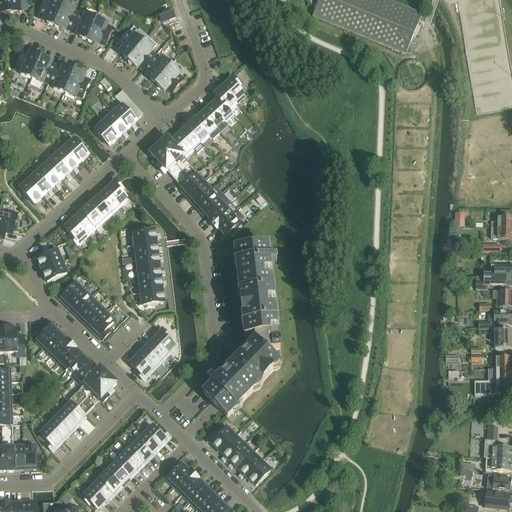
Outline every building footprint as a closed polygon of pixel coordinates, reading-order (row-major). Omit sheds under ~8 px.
[(0,0),(0,12),(0,13),(1,16),(9,15),(7,0),(0,0)] [(7,0),(9,15),(17,14),(16,11),(19,10),(20,11),(27,10),(25,0),(7,0)] [(319,0),(312,18),(406,56),(422,16),(381,0),(319,0)] [(47,25),(54,28),(64,6),(53,1),(52,4),(46,1),(38,18),(45,21),(45,20),(48,21),(47,25)] [(65,30),(72,33),(79,16),(73,13),(75,10),(64,6),(54,28),(61,31),(63,28),(66,29),(65,30)] [(79,16),(72,33),(78,35),(78,34),(81,36),(80,39),(87,42),(97,20),(86,15),(85,18),(79,16)] [(97,20),(87,42),(94,46),(96,42),(99,43),(98,44),(105,47),(113,30),(107,27),(108,25),(97,20)] [(122,57),(128,62),(144,44),(135,36),(133,38),(128,34),(116,48),(122,53),(122,52),(125,54),(122,57)] [(139,67),(144,72),(156,58),(151,54),(153,51),(144,44),(128,62),(134,68),(137,64),(139,66),(139,67)] [(21,76),(32,81),(41,58),(34,55),(32,59),(29,58),(30,57),(23,54),(16,71),(22,73),(21,76)] [(49,85),(57,68),(50,65),(50,66),(47,65),(49,61),(41,58),(32,81),(42,85),(43,83),(49,85)] [(161,62),(156,58),(144,72),(149,76),(150,75),(152,77),(150,80),(156,86),(172,67),(162,59),(161,62)] [(172,67),(156,86),(162,91),(164,88),(167,90),(166,91),(172,95),(184,81),(179,77),(180,75),(172,67)] [(54,90),(65,95),(74,73),(67,69),(65,73),(62,72),(63,71),(57,68),(49,85),(55,88),(54,90)] [(74,73),(65,95),(75,100),(76,97),(83,100),(90,83),(83,80),(83,81),(80,79),(82,76),(74,73)] [(227,85),(223,89),(237,105),(238,104),(245,98),(243,96),(244,96),(238,89),(241,86),(233,77),(226,83),(227,85)] [(98,97),(102,93),(97,87),(92,92),(98,97)] [(237,105),(223,89),(215,97),(218,101),(219,101),(229,112),(236,106),(239,108),(240,107),(238,104),(237,105)] [(88,102),(93,107),(100,100),(95,95),(88,102)] [(219,101),(218,101),(211,108),(225,124),(226,123),(233,116),(229,112),(219,101)] [(121,109),(113,116),(128,132),(131,128),(135,132),(137,129),(134,126),(137,123),(123,107),(122,108),(121,109)] [(224,125),(225,124),(211,108),(203,115),(217,131),(224,125)] [(203,115),(195,122),(195,123),(209,138),(210,137),(217,131),(203,115)] [(113,116),(112,117),(104,124),(119,140),(123,136),(126,140),(128,137),(125,134),(128,132),(113,116)] [(195,122),(194,121),(185,129),(187,130),(201,145),(208,139),(209,138),(195,123),(195,122)] [(101,139),(110,148),(119,140),(104,124),(97,130),(96,132),(95,132),(98,135),(97,136),(100,140),(101,139)] [(193,153),(194,152),(201,145),(187,130),(179,137),(193,153)] [(179,137),(171,144),(185,160),(192,153),(195,156),(196,155),(194,152),(193,153),(179,137)] [(168,157),(177,167),(185,160),(171,144),(168,140),(159,148),(168,157)] [(65,150),(80,166),(89,157),(81,148),(82,147),(79,144),(78,145),(75,141),(74,142),(73,143),(65,150)] [(168,157),(159,148),(151,155),(158,164),(156,166),(159,169),(164,176),(167,173),(169,175),(177,167),(168,157)] [(58,156),(56,158),(71,174),(73,172),(76,175),(79,173),(76,169),(80,166),(65,150),(58,156)] [(55,159),(47,166),(62,182),(66,178),(69,182),(72,179),(68,176),(71,174),(56,158),(55,159)] [(169,175),(182,190),(198,175),(185,160),(177,167),(169,175)] [(58,185),(62,182),(47,166),(40,173),(39,174),(53,190),(55,188),(58,191),(61,189),(58,185)] [(37,175),(30,182),(44,198),(48,194),(51,198),(54,195),(51,192),(53,190),(39,174),(37,175)] [(182,190),(189,197),(205,183),(204,182),(198,175),(182,190)] [(110,189),(106,193),(120,209),(121,208),(128,202),(126,200),(127,200),(121,193),(124,190),(116,181),(109,187),(110,189)] [(26,197),(35,206),(44,198),(30,182),(22,189),(21,190),(20,190),(23,194),(23,195),(26,198),(26,197)] [(206,184),(205,183),(189,197),(196,205),(212,191),(206,184)] [(196,205),(204,213),(219,199),(219,198),(212,191),(196,205)] [(119,210),(120,209),(106,193),(98,200),(112,216),(119,210)] [(204,213),(211,221),(227,207),(220,200),(219,199),(204,213)] [(112,216),(98,200),(90,208),(104,223),(105,223),(112,216)] [(211,221),(209,223),(217,231),(218,230),(218,229),(234,215),(233,214),(227,207),(211,221)] [(90,208),(82,215),(96,231),(103,224),(104,223),(90,208)] [(497,229),(511,229),(511,212),(500,212),(500,218),(498,218),(497,229)] [(0,241),(1,242),(1,240),(4,241),(7,231),(13,232),(18,216),(10,214),(9,217),(0,214),(0,241)] [(96,231),(82,215),(74,222),(88,238),(89,237),(96,231)] [(234,215),(218,229),(218,230),(226,238),(233,231),(234,233),(243,225),(241,223),(235,216),(234,215)] [(455,229),(465,229),(465,215),(455,215),(455,229)] [(80,245),(87,239),(88,238),(74,222),(65,230),(72,237),(70,238),(78,247),(80,245)] [(511,229),(497,229),(497,241),(511,241),(511,229)] [(156,240),(159,239),(160,239),(160,235),(155,236),(155,235),(155,232),(134,235),(134,238),(135,247),(157,245),(156,241),(156,240)] [(157,249),(157,245),(135,247),(137,257),(137,259),(158,257),(158,255),(158,254),(162,253),(162,249),(157,250),(157,249)] [(204,396),(228,419),(265,381),(275,370),(282,364),(279,338),(270,259),(268,247),(235,251),(237,263),(241,297),(241,304),(242,306),(242,312),(245,339),(246,341),(247,352),(204,396)] [(62,262),(57,253),(46,257),(46,256),(41,258),(42,259),(38,261),(39,264),(41,269),(43,272),(62,264),(62,262)] [(159,264),(163,263),(163,259),(158,260),(158,258),(158,257),(137,259),(137,261),(138,271),(160,269),(159,265),(159,264)] [(63,266),(62,264),(43,272),(44,276),(46,280),(47,284),(52,282),(52,283),(56,281),(56,280),(67,276),(63,266)] [(484,279),(476,279),(476,292),(487,292),(487,287),(511,288),(511,268),(491,268),(491,276),(484,276),(484,279)] [(160,272),(160,269),(138,271),(140,281),(140,283),(161,281),(161,279),(161,277),(165,277),(165,273),(160,274),(160,272)] [(140,285),(141,295),(163,293),(162,289),(162,287),(167,287),(166,283),(161,284),(161,282),(161,281),(140,283),(140,285)] [(65,302),(70,307),(84,292),(77,285),(76,286),(75,286),(68,292),(65,289),(57,297),(63,303),(65,302)] [(70,307),(78,314),(92,299),(84,292),(70,307)] [(152,306),(164,305),(164,302),(163,295),(163,293),(141,295),(143,305),(143,307),(147,307),(148,308),(152,308),(152,306)] [(497,301),(497,314),(509,313),(509,310),(511,310),(511,293),(493,293),(492,301),(497,301)] [(93,300),(92,299),(78,314),(85,322),(100,307),(93,300)] [(100,307),(85,322),(93,330),(108,315),(107,314),(100,307)] [(511,313),(509,313),(497,314),(494,314),(494,324),(494,329),(511,328),(511,313)] [(115,322),(109,315),(108,315),(93,330),(97,334),(96,335),(102,342),(111,333),(108,331),(114,324),(114,323),(115,322)] [(56,330),(50,324),(41,332),(44,335),(38,342),(37,344),(43,350),(44,351),(59,336),(55,332),(56,330)] [(5,343),(6,355),(16,355),(16,358),(24,358),(24,341),(17,341),(17,331),(14,331),(14,329),(5,329),(5,331),(5,343)] [(158,338),(153,342),(167,356),(168,357),(169,356),(176,350),(174,348),(175,348),(168,341),(171,338),(162,330),(156,337),(158,338)] [(511,331),(494,332),(495,351),(511,350),(511,331)] [(45,352),(52,359),(67,344),(66,343),(59,336),(44,351),(45,352)] [(76,350),(68,342),(66,343),(67,344),(52,359),(59,365),(60,366),(74,351),(75,351),(76,350)] [(168,358),(168,357),(167,356),(153,342),(146,350),(159,363),(161,365),(168,358)] [(159,363),(146,350),(138,358),(152,371),(153,373),(154,372),(161,365),(159,363)] [(60,367),(67,374),(82,359),(75,351),(74,351),(60,366),(60,367)] [(460,363),(460,352),(447,353),(447,363),(460,363)] [(153,373),(152,371),(138,358),(130,366),(137,373),(136,374),(144,382),(153,373)] [(74,380),(75,381),(90,366),(82,359),(67,374),(74,380)] [(496,371),(511,370),(511,359),(491,360),(491,365),(496,365),(496,371)] [(90,366),(75,381),(76,382),(82,388),(84,387),(97,373),(90,366)] [(84,387),(92,395),(100,386),(109,378),(101,370),(97,373),(84,387)] [(511,370),(496,371),(496,377),(490,377),(488,377),(488,382),(490,382),(490,385),(474,385),(474,396),(496,395),(496,389),(511,388),(511,370)] [(0,384),(10,385),(10,375),(10,373),(10,371),(0,371),(0,384)] [(450,382),(468,382),(468,372),(450,372),(450,382)] [(92,395),(100,403),(103,405),(109,399),(108,399),(112,396),(109,393),(117,385),(109,378),(100,386),(92,395)] [(0,384),(0,395),(11,395),(11,394),(10,385),(0,384)] [(83,389),(69,403),(85,418),(100,403),(92,395),(84,387),(82,388),(83,389)] [(11,395),(0,395),(0,406),(11,406),(11,396),(11,395)] [(69,404),(63,410),(62,411),(77,426),(85,418),(69,403),(69,404)] [(11,406),(0,406),(0,417),(11,417),(11,416),(11,406)] [(61,412),(54,419),(70,434),(77,426),(62,411),(61,412)] [(0,417),(0,427),(12,427),(11,418),(11,417),(0,417)] [(48,426),(47,427),(62,441),(70,434),(54,419),(48,426)] [(232,423),(229,426),(238,436),(241,433),(232,423)] [(13,427),(12,427),(0,427),(0,450),(3,450),(14,450),(14,447),(13,447),(13,428),(13,427)] [(47,427),(46,427),(40,434),(41,436),(47,443),(44,445),(53,454),(59,447),(58,446),(62,441),(47,427)] [(143,435),(158,449),(163,445),(164,446),(171,440),(162,432),(159,434),(153,428),(152,429),(151,427),(144,434),(143,435)] [(486,460),(511,461),(511,450),(492,450),(493,443),(496,443),(497,430),(487,429),(486,447),(487,447),(486,460)] [(219,452),(221,454),(236,439),(229,432),(228,431),(227,430),(224,433),(223,433),(220,436),(221,437),(212,445),(214,448),(219,452)] [(143,435),(136,442),(151,457),(158,449),(143,435)] [(225,458),(222,461),(224,464),(227,460),(230,463),(245,447),(243,446),(236,439),(221,454),(223,456),(225,458)] [(128,450),(143,465),(151,457),(136,442),(129,449),(128,450)] [(23,447),(14,447),(14,450),(15,469),(25,468),(24,447),(23,447)] [(35,447),(25,447),(24,447),(25,468),(31,468),(31,470),(40,470),(40,458),(36,458),(35,449),(35,447)] [(236,469),(238,471),(253,456),(246,449),(245,447),(230,463),(232,465),(229,468),(231,471),(234,467),(236,469)] [(14,450),(3,450),(3,462),(4,474),(15,474),(15,469),(14,450)] [(128,450),(128,451),(121,458),(136,472),(143,465),(128,450)] [(262,464),(260,463),(253,456),(238,471),(240,473),(242,475),(239,478),(241,480),(244,477),(247,479),(262,464)] [(113,465),(128,480),(136,472),(121,458),(114,465),(113,465)] [(511,472),(511,461),(486,460),(486,463),(487,463),(487,471),(491,471),(491,473),(511,474),(511,472)] [(269,471),(262,464),(247,479),(249,481),(253,486),(256,488),(264,479),(265,480),(268,477),(267,476),(271,473),(270,472),(269,471)] [(121,488),(128,480),(113,465),(112,466),(106,473),(121,488)] [(175,489),(189,474),(181,466),(175,473),(173,472),(165,480),(167,481),(174,488),(175,489)] [(98,481),(113,496),(121,488),(106,473),(99,480),(98,481)] [(190,473),(189,474),(197,482),(198,481),(190,473)] [(176,490),(182,497),(197,482),(189,474),(175,489),(176,490)] [(493,491),(510,493),(511,481),(494,479),(493,491)] [(91,489),(106,503),(113,496),(98,481),(97,482),(91,489)] [(190,504),(205,489),(197,482),(182,497),(189,503),(190,504)] [(84,495),(82,497),(81,498),(89,506),(91,504),(98,511),(106,503),(91,489),(84,495)] [(198,511),(213,497),(205,489),(190,504),(191,505),(198,511)] [(1,493),(1,502),(11,502),(11,493),(1,493)] [(485,510),(503,511),(507,511),(510,497),(487,494),(485,510)] [(212,511),(220,504),(213,497),(198,511),(212,511)] [(28,506),(22,506),(21,511),(32,511),(33,506),(33,503),(28,504),(28,506)]
